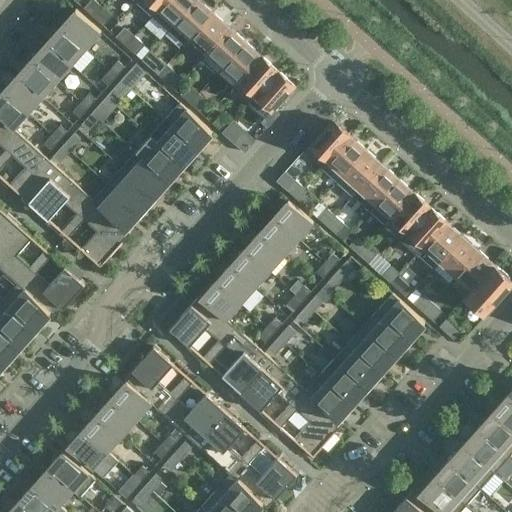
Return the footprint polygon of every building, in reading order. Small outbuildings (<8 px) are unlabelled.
[(94,16),(102,6),(95,0),(93,0),(86,9),(94,16)] [(137,0),(136,1),(152,15),(166,0),(137,0)] [(166,0),(152,15),(169,30),(195,0),(166,0)] [(195,0),(169,30),(185,44),(214,12),(204,3),(203,5),(196,0),(195,0)] [(110,13),(102,6),(94,16),(101,23),(110,13)] [(101,31),(76,8),(61,25),(86,47),(101,31)] [(223,20),(214,12),(185,44),(192,37),(207,51),(228,28),(221,22),(223,20)] [(86,47),(61,25),(46,41),(71,63),(86,47)] [(127,28),(118,38),(126,45),(135,35),(127,28)] [(235,34),(228,28),(207,51),(201,58),(217,73),(223,66),(246,40),(237,32),(235,34)] [(142,42),(135,35),(126,45),(134,51),(142,42)] [(255,48),(246,40),(223,66),(239,79),(232,87),(233,87),(262,55),(261,54),(260,56),(253,50),(255,48)] [(71,63),(46,41),(32,57),(57,80),(71,63)] [(271,63),(262,55),(233,87),(249,102),(278,69),(277,68),(276,70),(269,65),(271,63)] [(57,80),(32,57),(17,73),(42,96),(57,80)] [(158,73),(167,64),(159,57),(150,66),(158,73)] [(117,75),(125,66),(118,60),(110,69),(117,75)] [(175,71),(167,64),(158,73),(166,80),(175,71)] [(109,84),(117,75),(110,69),(102,78),(109,84)] [(287,77),(278,69),(249,102),(266,116),(293,86),(285,79),(287,77)] [(130,70),(121,79),(128,85),(137,76),(130,70)] [(42,96),(17,73),(3,89),(28,112),(42,96)] [(119,95),(128,85),(121,79),(113,89),(119,95)] [(190,102),(199,93),(191,86),(182,95),(190,102)] [(28,112),(3,89),(0,92),(0,115),(14,128),(28,112)] [(88,107),(96,98),(89,92),(81,101),(88,107)] [(207,99),(199,93),(190,102),(198,109),(207,99)] [(80,116),(88,107),(81,101),(73,110),(80,116)] [(101,102),(93,111),(99,118),(108,108),(101,102)] [(180,102),(165,118),(198,147),(212,131),(180,102)] [(91,128),(99,118),(93,111),(84,121),(91,128)] [(223,131),(231,121),(223,114),(215,124),(223,131)] [(0,161),(23,136),(14,128),(0,115),(0,144),(5,149),(0,154),(0,161)] [(198,147),(165,118),(151,135),(183,163),(198,147)] [(239,128),(231,121),(223,131),(230,138),(239,128)] [(332,121),(304,151),(321,166),(350,134),(341,125),(339,127),(332,121)] [(59,139),(67,130),(60,124),(52,133),(59,139)] [(51,149),(59,139),(52,133),(44,142),(51,149)] [(71,150),(79,140),(72,134),(64,144),(71,150)] [(351,134),(350,134),(321,166),(337,181),(367,148),(357,140),(355,142),(349,136),(351,134)] [(183,163),(151,135),(137,151),(169,179),(183,163)] [(28,202),(59,168),(23,136),(0,161),(0,169),(12,155),(26,167),(10,185),(28,202)] [(61,161),(71,150),(64,144),(54,154),(61,161)] [(376,156),(367,148),(337,181),(353,195),(383,163),(382,162),(380,164),(374,158),(376,156)] [(169,179),(137,151),(122,167),(154,195),(169,179)] [(376,203),(399,177),(389,169),(388,171),(381,165),(383,163),(353,195),(370,210),(376,203)] [(154,195),(122,167),(108,183),(140,211),(154,195)] [(93,199),(94,198),(59,168),(28,202),(47,218),(63,200),(77,212),(62,229),(65,232),(94,200),(93,199)] [(295,196),(303,186),(285,170),(277,180),(287,189),(295,196)] [(399,177),(376,203),(370,210),(386,224),(415,191),(414,191),(412,193),(406,187),(408,185),(399,177)] [(140,211),(108,183),(94,198),(93,199),(94,200),(125,228),(125,227),(140,211)] [(311,193),(303,186),(295,196),(302,203),(311,193)] [(424,200),(415,191),(386,224),(402,238),(429,208),(422,202),(424,200)] [(313,221),(288,199),(274,215),(299,238),(313,221)] [(130,232),(125,227),(125,228),(94,200),(65,232),(69,236),(84,219),(98,231),(82,249),(100,265),(130,232)] [(0,232),(13,219),(0,206),(0,232)] [(327,225),(336,215),(328,208),(319,218),(327,225)] [(436,214),(429,208),(402,238),(418,253),(447,220),(438,212),(436,214)] [(299,238),(274,215),(259,231),(284,254),(299,238)] [(343,222),(336,215),(327,225),(335,232),(343,222)] [(32,236),(13,219),(0,232),(0,267),(18,283),(18,282),(19,284),(48,252),(45,249),(29,265),(16,253),(32,236)] [(440,260),(463,235),(454,226),(452,228),(446,223),(448,221),(447,220),(418,253),(434,267),(440,260)] [(284,254),(259,231),(245,247),(270,270),(284,254)] [(472,243),(463,235),(440,260),(456,275),(479,249),(478,248),(477,250),(470,245),(472,243)] [(359,253),(368,244),(360,237),(351,246),(359,253)] [(367,260),(376,251),(368,244),(359,253),(367,260)] [(270,270),(245,247),(230,264),(255,286),(270,270)] [(488,257),(479,249),(456,275),(472,288),(465,295),(466,296),(495,263),(493,265),(487,259),(488,257)] [(55,316),(85,283),(66,266),(50,284),(37,272),(52,255),(48,252),(19,284),(50,311),(50,312),(55,316)] [(332,267),(340,258),(333,252),(325,261),(332,267)] [(323,277),(332,267),(325,261),(317,270),(323,277)] [(345,262),(336,272),(343,278),(352,268),(345,262)] [(505,272),(495,263),(466,296),(484,313),(511,282),(503,274),(505,272)] [(255,286),(230,264),(216,280),(241,302),(255,286)] [(391,282),(400,273),(392,266),(384,275),(391,282)] [(334,287),(343,278),(336,272),(328,281),(334,287)] [(408,280),(400,273),(391,282),(399,289),(408,280)] [(241,302),(216,280),(202,295),(201,296),(227,318),(241,302)] [(50,311),(19,284),(18,282),(18,283),(3,299),(36,327),(50,312),(50,311)] [(303,300),(311,291),(304,284),(296,293),(303,300)] [(393,292),(378,309),(410,337),(425,321),(393,292)] [(295,309),(303,300),(296,293),(288,302),(295,309)] [(207,359),(236,326),(227,318),(201,296),(200,294),(170,327),(189,344),(205,326),(218,339),(203,355),(207,359)] [(316,294),(307,304),(314,310),(323,300),(316,294)] [(416,304),(424,311),(432,302),(424,294),(416,304)] [(36,327),(3,299),(0,302),(0,324),(21,344),(36,327)] [(431,318),(440,308),(432,302),(424,311),(431,318)] [(306,320),(314,310),(307,304),(299,313),(306,320)] [(410,337),(378,309),(363,325),(395,354),(410,337)] [(282,323),(275,316),(267,325),(274,332),(282,323)] [(453,337),(461,328),(448,316),(440,326),(453,337)] [(21,344),(0,324),(0,353),(7,360),(21,344)] [(266,341),(274,332),(267,325),(259,335),(266,341)] [(395,354),(363,325),(349,341),(381,370),(395,354)] [(241,392),(272,358),(236,326),(207,359),(210,362),(225,345),(239,357),(223,375),(241,392)] [(287,326),(278,336),(285,342),(294,332),(287,326)] [(276,353),(285,342),(278,336),(269,346),(276,353)] [(381,370),(349,341),(334,357),(366,386),(381,370)] [(173,362),(154,345),(124,379),(126,380),(126,379),(151,402),(160,411),(189,378),(185,375),(171,392),(157,380),(173,362)] [(366,386),(334,357),(320,373),(352,402),(366,386)] [(278,423),(307,390),(306,389),(272,358),(241,392),(260,408),(276,391),(289,403),(274,419),(278,423)] [(352,402),(320,373),(306,389),(307,390),(337,418),(338,417),(352,402)] [(193,381),(189,378),(160,411),(196,443),(226,409),(207,392),(191,410),(178,398),(193,381)] [(126,379),(126,380),(112,396),(137,418),(150,403),(151,402),(126,379)] [(343,422),(338,417),(337,418),(307,390),(278,423),(281,426),(296,409),(310,421),(293,439),(313,456),(343,422)] [(511,398),(507,394),(492,410),(511,427),(511,398)] [(137,418),(112,396),(97,412),(122,434),(137,418)] [(245,425),(226,409),(196,443),(230,473),(232,474),(261,442),(257,438),(242,455),(229,443),(245,425)] [(511,452),(511,427),(492,410),(478,426),(510,455),(511,452)] [(122,434),(97,412),(83,428),(108,451),(122,434)] [(510,455),(478,426),(464,442),(496,471),(510,455)] [(108,451),(83,428),(68,445),(93,467),(108,451)] [(170,448),(178,439),(171,433),(163,442),(170,448)] [(181,458),(191,448),(184,441),(174,452),(181,458)] [(170,448),(163,442),(155,451),(162,457),(170,448)] [(267,507),(298,473),(279,455),(263,473),(249,461),(264,445),(261,442),(232,474),(262,502),(267,507)] [(496,471),(464,442),(449,458),(474,481),(481,487),(496,471)] [(96,478),(64,449),(49,466),(81,495),(96,478)] [(173,468),(181,458),(174,452),(166,462),(173,468)] [(474,481),(449,458),(434,475),(467,504),(481,487),(474,481)] [(141,480),(149,471),(142,465),(134,474),(141,480)] [(81,495),(49,466),(34,482),(59,505),(73,489),(81,496),(81,495)] [(253,511),(262,502),(232,474),(230,473),(216,489),(241,511),(253,511)] [(133,489),(141,480),(134,474),(126,483),(133,489)] [(152,490),(161,481),(154,475),(146,484),(152,490)] [(458,511),(467,504),(434,475),(420,491),(443,511),(458,511)] [(59,505),(34,482),(20,499),(34,511),(65,511),(66,511),(59,505)] [(144,500),(152,490),(146,484),(137,494),(144,500)] [(392,511),(443,511),(420,491),(415,486),(407,496),(407,495),(392,511)] [(241,511),(216,489),(201,505),(208,511),(241,511)] [(113,511),(122,501),(115,495),(106,505),(113,511)] [(34,511),(20,499),(7,511),(34,511)]
